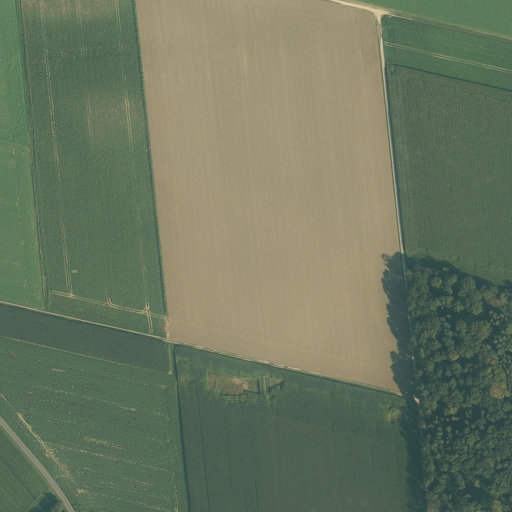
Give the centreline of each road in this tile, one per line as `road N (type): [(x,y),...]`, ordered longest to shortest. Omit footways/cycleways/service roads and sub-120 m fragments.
road 1 (track): [(417,398),(0,301)]
road 2 (track): [(377,11),(511,41)]
